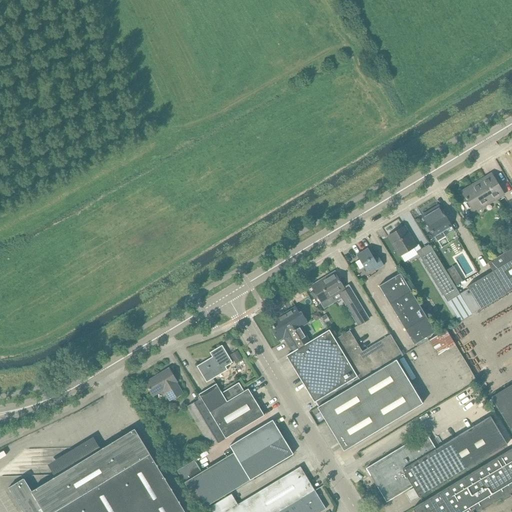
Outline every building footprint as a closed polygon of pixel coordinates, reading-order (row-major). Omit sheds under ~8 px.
[(501,170),(494,174),(505,192),(511,188),(501,170)] [(491,174),(471,186),(462,192),(474,212),(504,194),(491,174)] [(422,215),(437,241),(446,236),(443,231),(451,226),(439,205),(422,215)] [(394,244),(400,255),(417,245),(411,237),(404,226),(388,236),(393,245),(394,244)] [(472,314),(430,245),(418,253),(459,321),(472,314)] [(511,289),(511,247),(487,263),(493,271),(506,293),(511,289)] [(368,248),(356,255),(359,260),(355,262),(360,269),(364,267),(367,272),(373,268),(375,270),(384,265),(378,256),(374,258),(368,248)] [(446,271),(455,286),(462,282),(453,267),(446,271)] [(506,293),(493,271),(467,286),(480,309),(506,293)] [(428,341),(438,335),(426,316),(423,310),(400,273),(379,286),(416,347),(428,341)] [(313,286),(312,286),(323,306),(334,300),(332,296),(340,291),(348,306),(353,313),(360,324),(369,319),(362,308),(348,286),(348,285),(344,288),(336,275),(325,281),(324,279),(319,282),(317,281),(313,284),(313,286)] [(299,313),(295,306),(284,313),(283,311),(269,319),(273,327),(270,329),(278,341),(283,338),(292,352),(310,341),(301,327),(308,323),(301,311),(299,313)] [(357,376),(335,339),(329,330),(310,341),(292,352),(286,355),(314,402),(357,376)] [(403,355),(390,334),(362,351),(349,330),(335,339),(357,376),(360,381),(395,360),(403,355)] [(438,335),(428,341),(437,356),(455,346),(445,330),(438,335)] [(210,352),(212,357),(197,366),(206,382),(227,370),(226,366),(232,362),(222,345),(210,352)] [(234,361),(241,357),(237,351),(230,355),(234,361)] [(360,381),(317,407),(344,451),(421,404),(395,360),(360,381)] [(169,368),(145,383),(152,396),(163,389),(170,400),(183,393),(176,381),(177,381),(169,368)] [(216,384),(199,394),(201,398),(226,438),(264,415),(248,388),(244,391),(239,382),(222,393),(218,387),(216,384)] [(511,384),(491,397),(511,431),(511,384)] [(201,398),(187,407),(211,447),(226,438),(201,398)] [(412,486),(419,497),(507,444),(490,416),(436,449),(426,432),(366,468),(387,502),(412,486)] [(230,445),(234,452),(240,462),(283,437),(272,420),(230,445)] [(24,478),(8,487),(23,511),(185,511),(135,428),(91,455),(86,447),(76,447),(76,457),(64,457),(64,466),(52,466),(54,475),(55,477),(32,491),(24,478)] [(283,437),(240,462),(251,480),(293,454),(283,437)] [(511,448),(413,508),(414,511),(479,511),(501,499),(502,501),(511,496),(510,494),(511,492),(511,448)] [(251,480),(240,462),(234,452),(201,472),(194,460),(177,470),(201,510),(251,480)] [(231,494),(201,511),(278,511),(315,490),(306,475),(302,477),(297,468),(238,504),(231,494)] [(320,511),(326,509),(315,490),(278,511),(320,511)]
